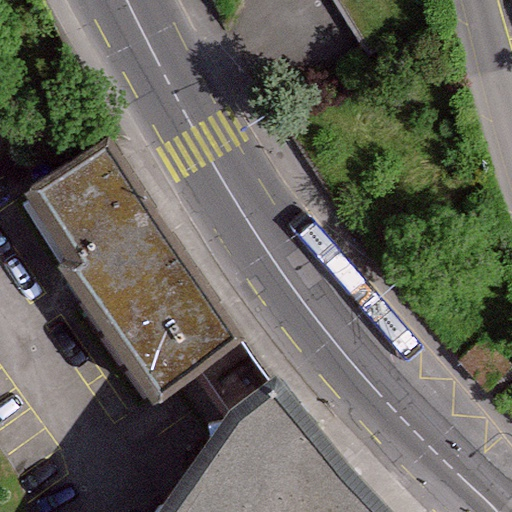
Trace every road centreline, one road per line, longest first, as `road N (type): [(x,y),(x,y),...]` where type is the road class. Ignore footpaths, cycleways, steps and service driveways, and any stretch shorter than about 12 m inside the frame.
road 1 (primary): [(128,0),(192,130),(275,268),(365,379),(500,511)]
road 2 (residential): [(511,135),(475,0)]
